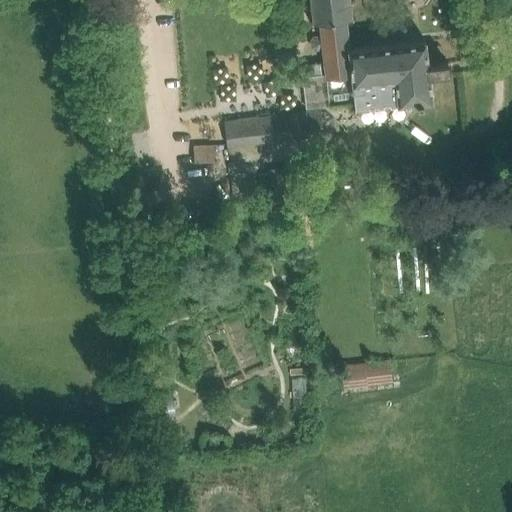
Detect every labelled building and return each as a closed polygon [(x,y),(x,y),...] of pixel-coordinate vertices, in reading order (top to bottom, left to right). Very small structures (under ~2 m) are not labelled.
[(432,100),(429,75),(449,73),(447,62),(428,64),(425,39),(349,48),(345,18),(351,17),(349,0),(310,0),(311,5),(308,6),(308,8),(312,8),(313,20),(310,23),(312,25),(315,21),(319,21),(321,35),(312,36),(310,40),(311,46),(314,50),(322,49),(325,75),(302,77),(306,107),(354,101),(354,108),(416,102),(416,104),(422,103),(422,101),(432,100)] [(226,144),(322,133),(319,109),(223,120),(226,144)] [(193,145),(194,161),(214,161),(213,145),(193,145)] [(289,162),(291,183),(270,185),(273,212),(319,207),(314,160),(289,162)] [(445,234),(442,209),(422,211),(425,236),(445,234)] [(343,388),(390,382),(387,359),(341,364),(343,388)] [(293,407),(306,406),(305,378),(292,378),(293,407)] [(176,414),(172,391),(153,394),(157,417),(176,414)]
